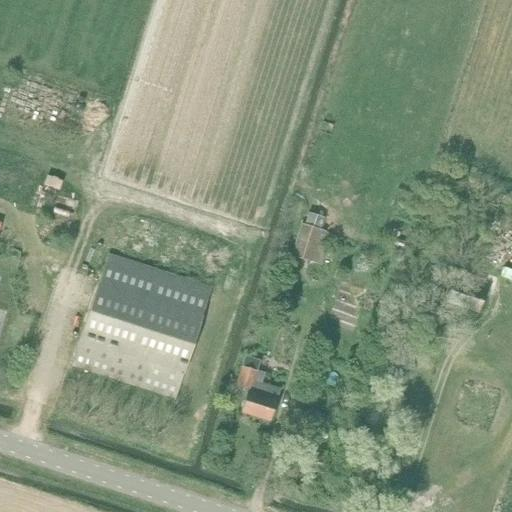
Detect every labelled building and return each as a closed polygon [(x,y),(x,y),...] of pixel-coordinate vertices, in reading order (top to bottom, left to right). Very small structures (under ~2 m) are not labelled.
[(301,225),(291,257),(321,267),(331,234),(321,231),(324,219),(308,214),(304,226),(301,225)] [(107,256),(71,367),(175,400),(210,289),(107,256)] [(453,275),(444,303),(476,313),(483,292),(479,291),(483,279),(453,270),(451,274),(453,275)] [(16,316),(9,344),(24,348),(32,321),(16,316)] [(240,367),(233,388),(247,392),(240,413),(269,422),(279,389),(262,384),(264,374),(258,372),(261,362),(244,357),(241,367),(240,367)]
